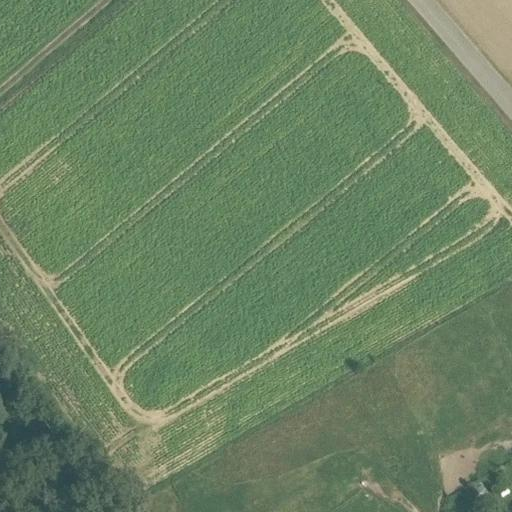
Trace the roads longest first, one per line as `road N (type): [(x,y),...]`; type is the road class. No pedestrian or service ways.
road 1 (track): [(115,0),(0,94)]
road 2 (residential): [(511,104),(422,0)]
